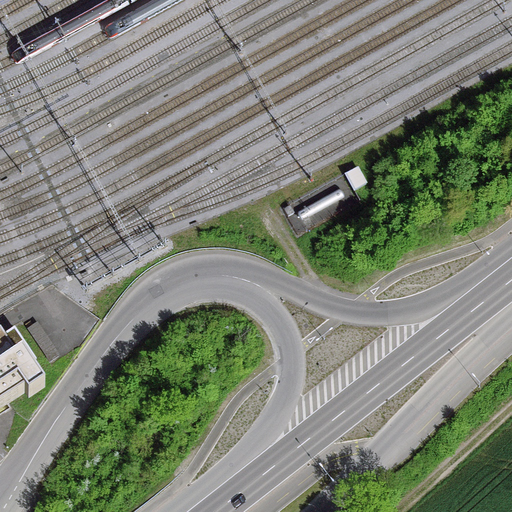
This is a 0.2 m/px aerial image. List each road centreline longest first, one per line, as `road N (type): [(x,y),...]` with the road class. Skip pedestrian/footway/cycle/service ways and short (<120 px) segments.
road 1 (unclassified): [(0,511),(90,364),(143,302),(215,274),(273,294)]
road 2 (primary): [(215,511),(511,279)]
road 3 (unclassified): [(319,511),(511,318)]
road 4 (unclassified): [(273,294),(289,329),(281,401),(252,446),(169,511)]
road 5 (unclassified): [(511,245),(411,310),(348,311),(273,294)]
road 6 (track): [(511,404),(389,511)]
